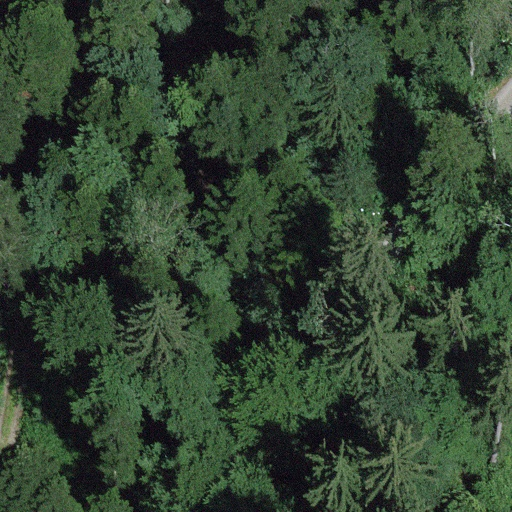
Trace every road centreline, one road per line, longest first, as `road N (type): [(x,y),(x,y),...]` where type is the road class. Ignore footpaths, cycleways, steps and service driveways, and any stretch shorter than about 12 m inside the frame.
road 1 (unclassified): [(511,67),(329,292),(227,454),(205,511)]
road 2 (track): [(0,416),(20,288),(132,0)]
